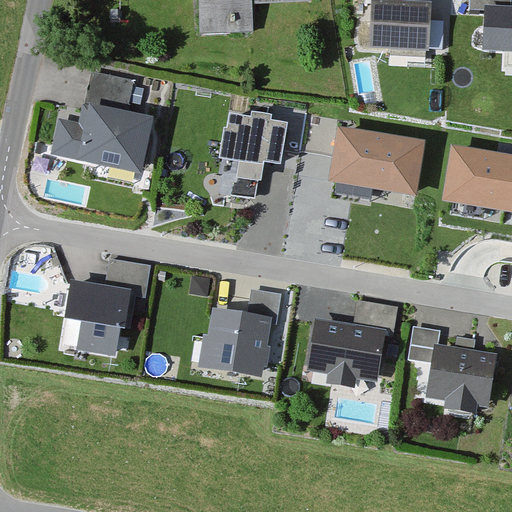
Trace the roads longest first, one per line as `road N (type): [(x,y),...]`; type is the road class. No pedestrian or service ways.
road 1 (residential): [(0,222),(511,310)]
road 2 (residential): [(0,206),(44,0)]
